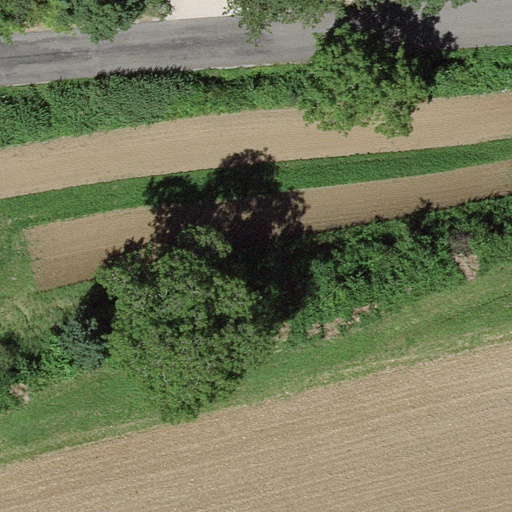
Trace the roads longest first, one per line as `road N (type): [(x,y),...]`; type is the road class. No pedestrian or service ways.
road 1 (unclassified): [(0,56),(511,23)]
road 2 (track): [(251,358),(511,284)]
